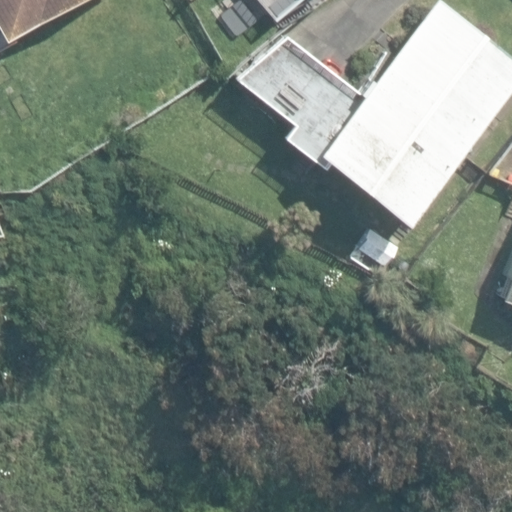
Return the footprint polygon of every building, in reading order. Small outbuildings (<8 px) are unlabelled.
[(0,0),(0,37),(65,0),(0,0)] [(400,222),(511,81),(511,59),(437,0),(427,0),(355,90),(285,33),(232,75),(290,121),(280,133),(313,159),(317,155),(400,222)] [(283,0),(252,0),(263,15),(283,0)] [(229,46),(249,32),(236,14),(216,27),(229,46)] [(382,269),(396,243),(366,228),(353,253),(382,269)] [(511,253),(495,296),(511,302),(511,253)]
